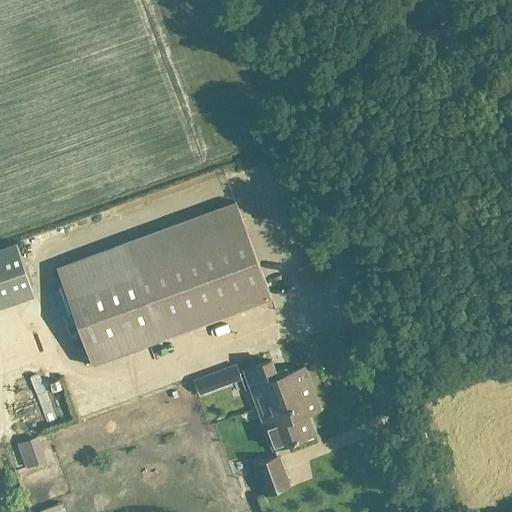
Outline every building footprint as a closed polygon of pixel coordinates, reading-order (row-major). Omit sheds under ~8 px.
[(383,0),(394,28),(405,24),(406,28),(409,27),(413,39),(451,26),(447,14),(458,10),(454,0),(383,0)] [(375,27),(344,37),(353,63),(384,52),(375,27)] [(233,204),(55,269),(91,367),(269,301),(233,204)] [(15,245),(0,250),(0,309),(33,298),(15,245)] [(270,363),(243,373),(249,389),(261,385),(268,404),(277,401),(278,403),(281,402),(285,412),(289,410),(293,421),(306,416),(310,415),(318,412),(302,369),(287,375),(276,379),(274,373),(270,363)] [(235,366),(225,370),(230,384),(240,380),(235,366)] [(60,392),(57,382),(47,385),(51,395),(60,392)] [(276,427),(264,431),(272,453),(314,438),(306,417),(310,415),(306,416),(293,421),(289,410),(285,412),(281,402),(278,403),(277,401),(268,404),(269,407),(276,427)] [(32,440),(19,446),(26,465),(40,459),(32,440)] [(288,489),(277,459),(251,468),(262,498),(288,489)]
